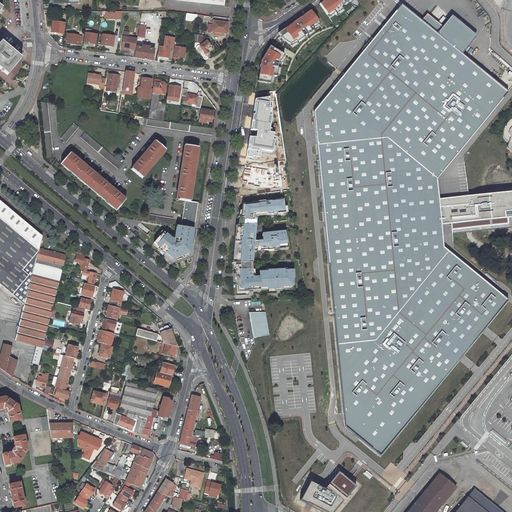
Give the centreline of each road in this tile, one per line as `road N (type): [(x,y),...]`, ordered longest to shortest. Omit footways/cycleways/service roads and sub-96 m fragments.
road 1 (primary): [(203,315),(2,141)]
road 2 (unclassified): [(39,52),(238,81)]
road 3 (primary): [(260,511),(247,424),(208,328)]
road 4 (tertiary): [(212,263),(238,81)]
road 5 (unclassified): [(69,413),(114,263)]
road 6 (primary): [(0,167),(114,263)]
road 7 (primary): [(211,371),(239,442),(247,511)]
